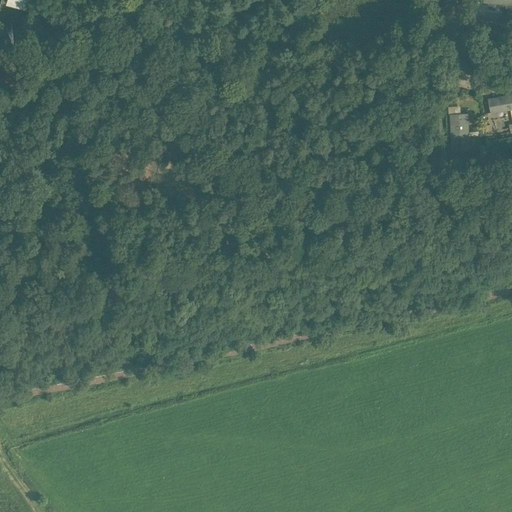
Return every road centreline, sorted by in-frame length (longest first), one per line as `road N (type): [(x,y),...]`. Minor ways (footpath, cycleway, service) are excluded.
road 1 (unclassified): [(232,0),(259,28),(344,63),(386,59),(452,28)]
road 2 (unclassified): [(0,53),(27,49),(120,0)]
